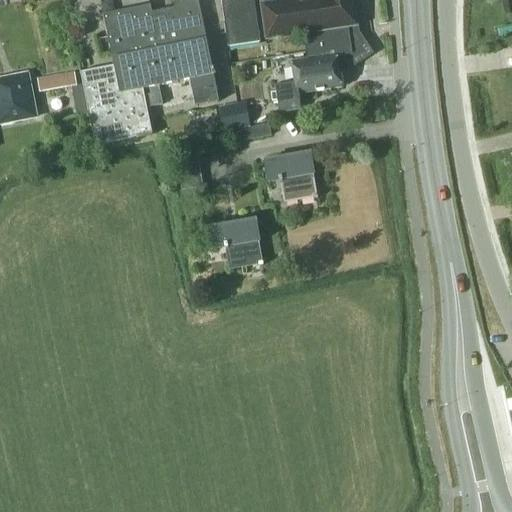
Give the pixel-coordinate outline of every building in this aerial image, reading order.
[(119,95),(159,89),(158,88),(189,81),(195,108),(218,103),(213,77),(215,77),(213,69),(211,70),(196,0),(180,0),(172,2),(174,12),(152,17),(150,6),(103,16),(113,68),(119,95)] [(221,0),(228,48),(260,44),(259,39),(268,38),(268,40),(303,35),(355,27),(354,26),(350,0),(221,0)] [(340,89),(336,59),(307,62),(291,64),(294,85),(269,88),(271,103),(277,102),(279,115),(300,111),(298,99),(298,95),(340,89)] [(162,106),(159,89),(119,95),(113,68),(80,74),(95,148),(152,136),(146,109),(162,106)] [(0,128),(38,121),(29,74),(0,79),(0,128)] [(76,87),(74,74),(37,80),(39,94),(71,88),(77,121),(87,119),(81,86),(76,87)] [(241,129),(251,128),(247,104),(218,108),(222,132),(241,129)] [(314,177),(310,154),(265,162),(269,186),(281,184),(284,203),(313,198),(314,201),(318,200),(318,196),(317,197),(313,178),(314,177)] [(202,188),(201,175),(179,179),(181,191),(202,188)] [(260,245),(256,221),(211,229),(215,252),(227,251),(230,270),(258,266),(259,268),(264,267),(263,263),(262,264),(259,245),(260,245)]
